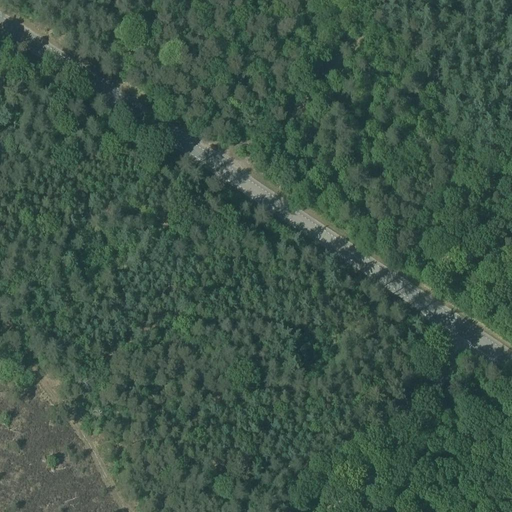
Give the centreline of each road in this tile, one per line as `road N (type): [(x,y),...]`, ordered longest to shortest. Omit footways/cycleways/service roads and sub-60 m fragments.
road 1 (tertiary): [(511,361),(0,22)]
road 2 (track): [(125,511),(0,331)]
